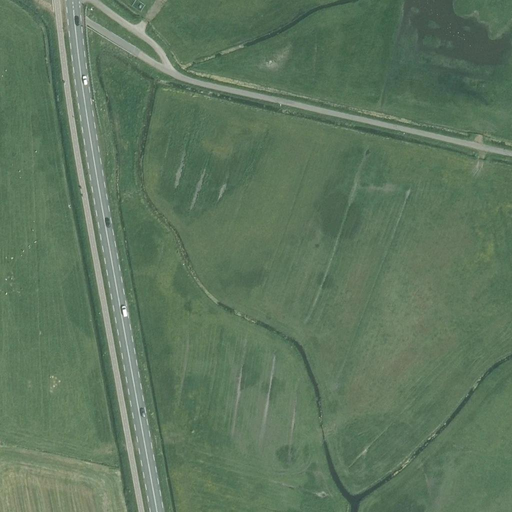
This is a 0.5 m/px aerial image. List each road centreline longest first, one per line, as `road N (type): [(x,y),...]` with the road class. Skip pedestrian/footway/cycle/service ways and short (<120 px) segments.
road 1 (primary): [(157,511),(72,0)]
road 2 (unclassified): [(511,153),(170,72)]
